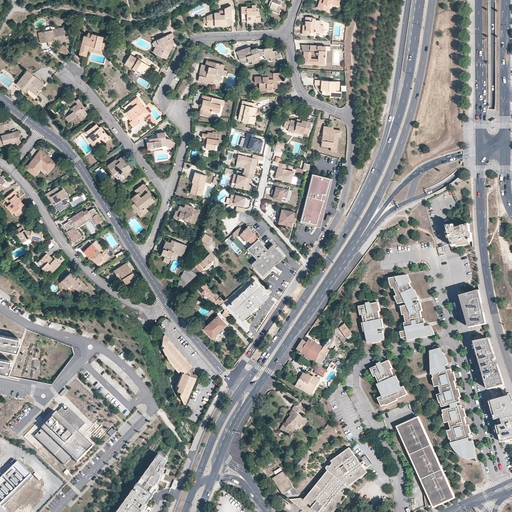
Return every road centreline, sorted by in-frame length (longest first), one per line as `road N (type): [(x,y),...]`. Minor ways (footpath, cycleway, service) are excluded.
road 1 (primary): [(323,291),(398,153),(428,0)]
road 2 (residential): [(286,32),(303,96),(351,120),(341,212),(308,267)]
road 3 (residential): [(168,196),(186,140),(162,94),(188,43),(286,32)]
road 4 (primary): [(409,201),(459,175),(485,146),(492,0)]
road 5 (primary): [(365,193),(240,390)]
road 6 (residential): [(11,170),(96,280),(152,313),(167,305)]
road 7 (primary): [(482,150),(488,282),(511,365)]
road 8 (primary): [(417,0),(395,130),(365,193)]
road 9 (primary): [(408,0),(388,127),(365,193)]
road 10 (residential): [(39,130),(71,152),(143,265)]
road 11 (residential): [(375,428),(356,390),(357,369),(370,357),(452,339)]
road 12 (residential): [(452,339),(498,489)]
road 13 (residential): [(168,196),(72,76)]
road 14 (primary): [(479,0),(482,150)]
road 15 (residential): [(308,267),(258,208),(273,142)]
road 16 (residential): [(235,385),(214,412),(175,511)]
road 17 (residential): [(308,267),(232,383)]
road 18 (residential): [(385,261),(430,254),(452,339)]
